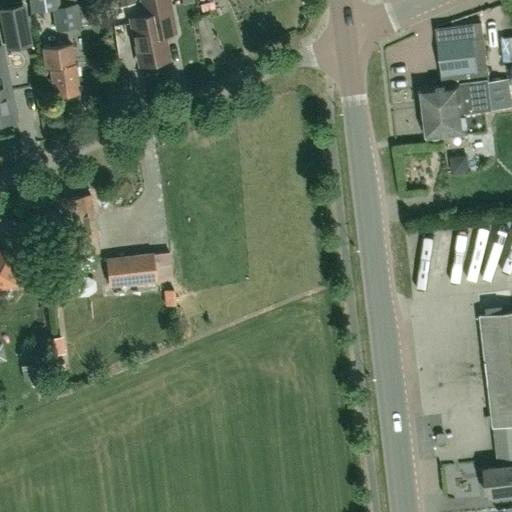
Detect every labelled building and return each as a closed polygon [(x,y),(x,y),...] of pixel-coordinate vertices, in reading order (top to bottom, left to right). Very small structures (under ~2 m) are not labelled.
[(76,0),(28,0),(30,11),(52,8),(55,30),(81,25),(78,2),(77,2),(76,0)] [(175,32),(168,0),(141,0),(145,15),(131,18),(141,65),(168,59),(163,34),(175,32)] [(1,10),(9,49),(31,44),(23,5),(1,10)] [(491,108),(487,75),(481,22),(439,27),(438,27),(443,73),(449,72),(450,82),(423,86),(429,136),(468,131),(468,130),(487,127),(485,109),(491,108)] [(78,93),(80,93),(76,64),(75,64),(72,43),(60,44),(60,45),(42,48),(45,69),(50,68),(55,97),(65,95),(65,99),(68,100),(76,99),(79,96),(78,93)] [(0,45),(0,122),(16,120),(2,45),(0,45)] [(56,198),(60,231),(64,255),(98,250),(95,231),(91,231),(91,227),(89,213),(93,212),(90,193),(56,198)] [(107,257),(111,283),(125,281),(121,255),(107,257)] [(59,320),(72,318),(70,302),(58,303),(59,320)] [(507,451),(511,450),(511,309),(481,314),(494,424),(495,424),(498,452),(507,451)] [(60,352),(70,353),(71,336),(61,335),(60,352)] [(435,377),(453,377),(453,365),(436,364),(435,377)] [(483,402),(483,389),(442,391),(443,404),(483,402)] [(462,415),(461,425),(484,427),(485,418),(462,415)] [(511,450),(507,451),(498,452),(500,465),(485,467),(485,466),(488,495),(489,495),(511,491),(511,450)]
